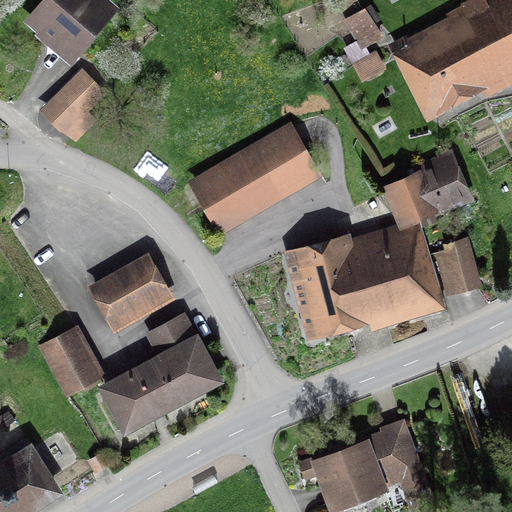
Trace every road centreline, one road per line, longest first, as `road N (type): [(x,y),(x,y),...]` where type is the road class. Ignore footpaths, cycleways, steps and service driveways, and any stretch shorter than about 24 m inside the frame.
road 1 (residential): [(0,156),(72,163),(139,196),(209,278),(283,410)]
road 2 (tertiary): [(283,410),(511,316)]
road 3 (tertiary): [(94,511),(283,410)]
